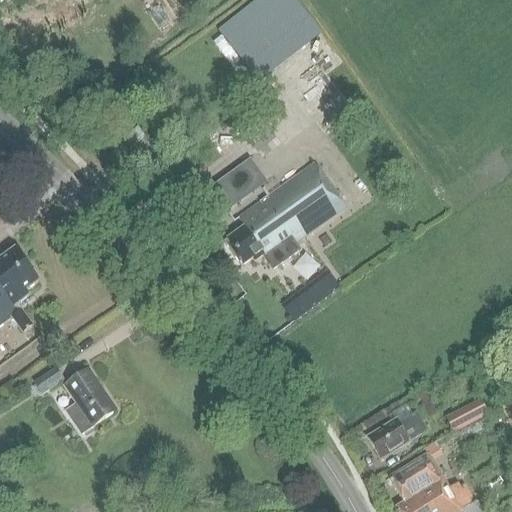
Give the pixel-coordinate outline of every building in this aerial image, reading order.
[(255,81),(320,35),(295,0),(256,0),(217,28),(255,81)] [(136,129),(128,136),(134,144),(143,137),(136,129)] [(226,212),(266,182),(248,158),(208,188),(226,212)] [(244,230),(224,245),(241,269),(252,261),(254,264),(259,260),(262,259),(272,272),(298,253),(300,252),(296,245),(346,209),(314,166),(282,189),(276,181),(261,191),(267,200),(265,202),(238,221),(244,230)] [(319,241),(324,248),(331,243),(326,236),(319,241)] [(0,327),(11,319),(23,335),(32,328),(16,307),(28,299),(25,294),(38,285),(14,253),(0,263),(0,327)] [(304,294),(283,309),(292,321),(313,306),(304,294)] [(41,398),(63,382),(54,369),(32,385),(41,398)] [(80,438),(92,430),(116,413),(88,373),(64,389),(75,405),(63,413),(80,438)] [(453,435),(488,417),(480,402),(445,420),(453,435)] [(511,403),(498,411),(511,439),(511,403)] [(398,427),(396,424),(391,427),(390,425),(381,430),(383,432),(367,441),(380,463),(409,445),(408,445),(427,434),(416,416),(398,427)] [(450,437),(426,450),(432,461),(456,448),(450,437)] [(458,485),(448,491),(428,458),(389,482),(404,506),(396,511),(460,511),(470,506),(468,502),(471,500),(463,487),(460,489),(458,485)]
